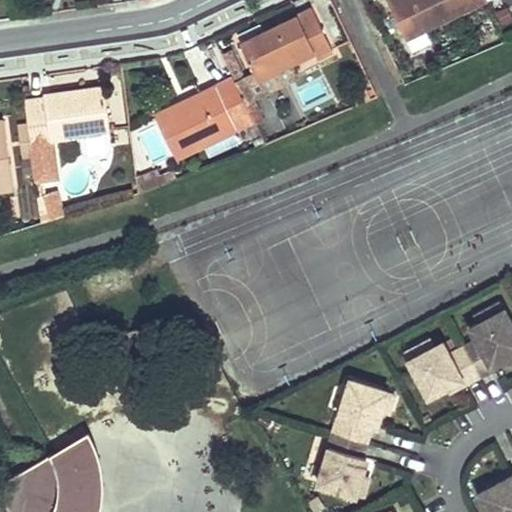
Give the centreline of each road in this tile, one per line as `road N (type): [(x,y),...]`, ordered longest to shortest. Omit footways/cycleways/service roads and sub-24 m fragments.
road 1 (residential): [(0,44),(154,23),(211,0)]
road 2 (residential): [(511,414),(468,439),(451,468),(456,511)]
